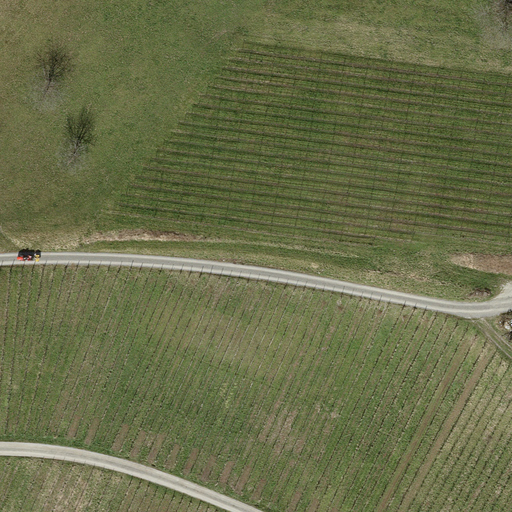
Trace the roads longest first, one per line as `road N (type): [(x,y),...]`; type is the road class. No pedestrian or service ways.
road 1 (track): [(0,259),(150,260),(463,309),(511,306)]
road 2 (track): [(244,511),(160,477),(69,453),(0,449)]
